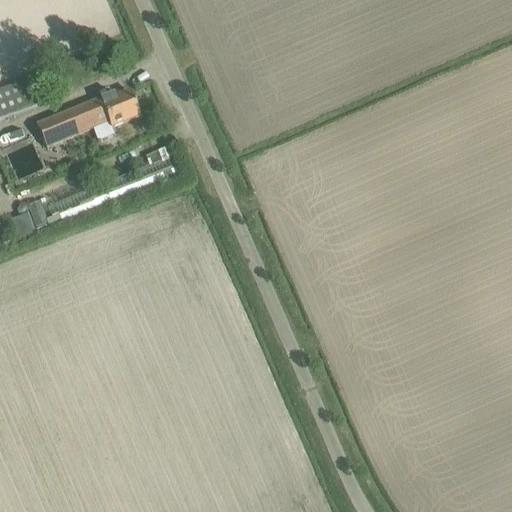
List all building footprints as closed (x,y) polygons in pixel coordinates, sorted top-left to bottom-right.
[(28,82),(0,92),(0,120),(37,107),(28,82)] [(121,125),(140,118),(130,92),(117,97),(116,94),(98,101),(36,128),(46,150),(108,124),(111,130),(121,125)] [(14,181),(44,172),(35,143),(6,152),(14,181)] [(170,148),(150,153),(157,179),(177,174),(170,148)] [(69,200),(72,207),(60,212),(64,222),(119,198),(115,188),(98,195),(95,189),(69,200)] [(7,221),(16,244),(37,237),(28,213),(7,221)] [(9,241),(0,245),(0,247),(1,251),(12,247),(9,241)]
